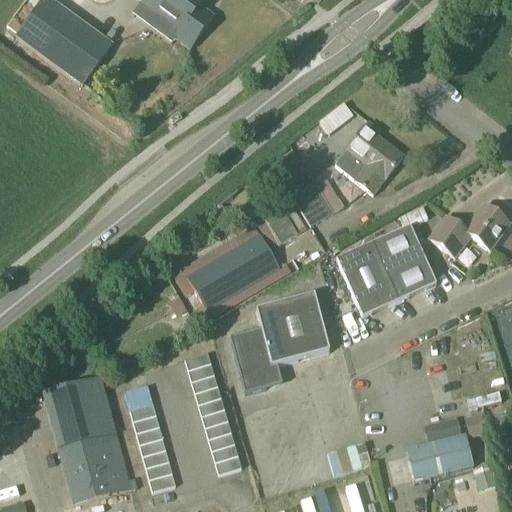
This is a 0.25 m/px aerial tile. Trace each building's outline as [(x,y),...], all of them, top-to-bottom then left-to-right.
[(43,0),(41,4),(35,0),(27,0),(6,30),(16,38),(14,40),(81,89),(92,75),(111,49),(44,0),(43,0)] [(190,51),(213,20),(199,10),(203,4),(197,0),(145,0),(140,8),(177,35),(174,40),(190,51)] [(372,199),(403,160),(376,139),(380,135),(368,126),(345,156),(336,169),(354,183),(353,184),(372,199)] [(290,152),(302,169),(322,155),(311,138),(290,152)] [(325,204),(314,187),(292,200),(311,232),(333,219),(325,204)] [(335,198),(325,204),(333,219),(343,213),(335,198)] [(262,218),(280,248),(297,238),(278,208),(262,218)] [(489,255),(509,228),(483,209),(464,235),(446,221),(428,243),(454,262),(470,240),(489,255)] [(362,322),(398,306),(434,289),(408,231),(336,263),(362,322)] [(279,275),(256,236),(184,281),(205,316),(279,275)] [(245,398),(266,392),(282,388),(277,370),(329,356),(314,299),(256,314),(261,333),(230,341),(245,398)] [(194,369),(197,381),(220,375),(217,363),(194,369)] [(200,392),(223,386),(220,375),(197,381),(200,392)] [(72,510),(129,493),(100,382),(42,397),(72,510)] [(200,392),(203,404),(226,398),(223,386),(200,392)] [(206,416),(229,410),(226,398),(203,404),(206,416)] [(151,409),(128,416),(132,427),(155,420),(151,409)] [(206,416),(209,427),(232,421),(229,410),(206,416)] [(464,422),(468,442),(488,437),(483,417),(481,418),(464,422)] [(155,420),(132,427),(135,439),(158,432),(155,420)] [(235,433),(232,421),(209,427),(212,439),(235,433)] [(426,446),(460,438),(456,423),(423,431),(426,446)] [(158,432),(135,439),(138,450),(161,443),(158,432)] [(212,439),(215,451),(238,445),(235,433),(212,439)] [(407,456),(413,483),(471,469),(465,441),(407,456)] [(161,443),(138,450),(142,462),(165,455),(161,443)] [(215,451),(218,462),(241,456),(238,445),(215,451)] [(165,455),(142,462),(145,473),(168,467),(165,455)] [(218,462),(221,474),(244,468),(241,456),(218,462)] [(168,467),(145,473),(148,485),(171,478),(168,467)] [(244,468),(221,474),(224,485),(247,479),(244,468)] [(495,471),(473,478),(478,495),(500,489),(495,471)] [(171,478),(148,485),(152,496),(175,490),(171,478)]
